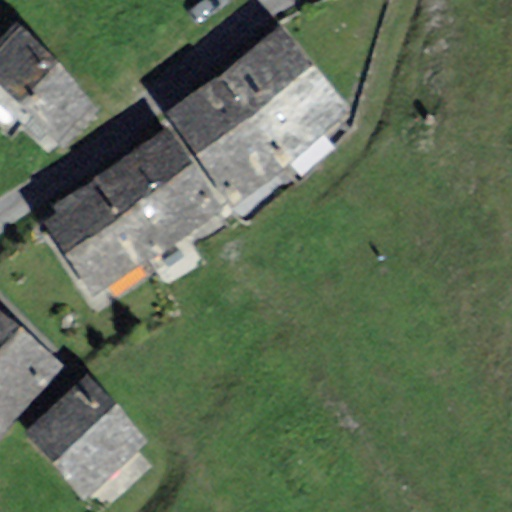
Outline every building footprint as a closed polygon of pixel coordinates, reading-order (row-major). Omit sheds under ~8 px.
[(92,103),(23,34),(0,57),(0,84),(56,140),(92,103)] [(344,119),(284,37),(224,81),(283,162),(344,119)] [(176,115),(236,197),(283,162),(224,81),(176,115)] [(221,218),(167,136),(127,163),(181,244),(221,218)] [(181,244),(127,163),(87,190),(141,271),(181,244)] [(47,216),(101,298),(141,271),(87,190),(47,216)] [(0,429),(58,363),(0,312),(0,429)] [(144,433),(88,377),(30,434),(86,490),(144,433)]
